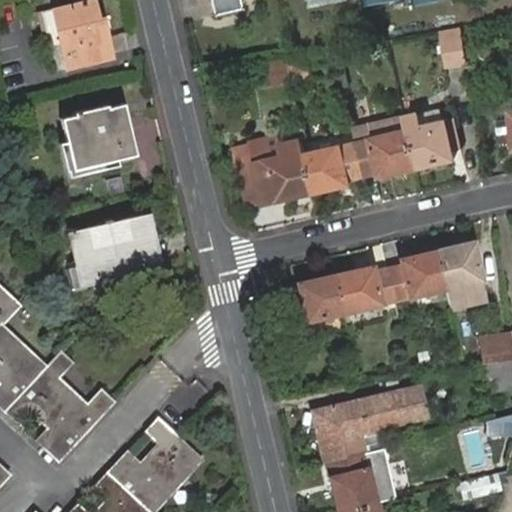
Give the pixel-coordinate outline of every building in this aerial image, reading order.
[(52,28),(61,64),(106,52),(93,0),(64,0),(46,4),(37,7),(42,30),(52,28)] [(205,0),(208,10),(234,3),(233,0),(205,0)] [(461,60),(455,27),(435,31),(440,63),(461,60)] [(287,78),(307,73),(303,53),(282,58),(287,78)] [(270,57),(261,58),(266,83),(286,78),(280,55),(270,57)] [(117,95),(103,99),(107,114),(120,110),(117,95)] [(107,114),(103,99),(56,110),(69,164),(130,148),(120,110),(107,114)] [(451,159),(440,111),(401,118),(413,167),(451,159)] [(413,167),(401,118),(401,114),(350,125),(353,139),(361,171),(377,168),(378,173),(413,167)] [(280,149),(277,137),(274,127),(229,137),(243,198),(258,196),(248,155),(280,149)] [(312,186),(303,149),(299,132),(277,137),(280,149),(248,155),(258,196),(312,186)] [(69,164),(62,136),(53,138),(60,166),(69,164)] [(361,171),(353,139),(303,149),(312,186),(346,179),(345,173),(361,171)] [(90,244),(75,248),(87,292),(151,276),(140,231),(146,229),(140,206),(83,220),(90,244)] [(69,224),(75,248),(90,244),(83,220),(69,224)] [(432,251),(441,288),(445,305),(468,299),(465,283),(478,280),(470,243),(432,251)] [(383,271),(389,301),(441,288),(432,251),(396,260),(398,268),(383,271)] [(330,275),(339,312),(389,301),(383,271),(369,275),(367,267),(330,275)] [(290,323),(339,312),(330,275),(281,286),(290,323)] [(478,280),(465,283),(468,299),(482,296),(478,280)] [(23,405),(49,430),(39,442),(54,456),(90,417),(107,399),(107,398),(92,385),(76,404),(47,377),(64,359),(53,348),(36,367),(0,333),(0,315),(10,305),(0,295),(0,405),(12,417),(23,405)] [(481,337),(485,363),(511,359),(511,358),(509,333),(481,337)] [(488,388),(511,383),(511,359),(485,363),(488,388)] [(313,415),(324,461),(360,452),(370,449),(366,431),(396,425),(419,418),(413,392),(389,396),(313,415)] [(511,435),(511,434),(511,412),(488,419),(483,435),(511,435)] [(138,511),(193,454),(154,417),(142,430),(155,442),(130,467),(118,456),(93,482),(106,494),(88,511),(138,511)] [(360,452),(324,461),(336,511),(337,511),(372,503),(360,452)] [(463,500),(503,489),(498,471),(458,482),(463,500)] [(374,511),(372,503),(337,511),(374,511)]
